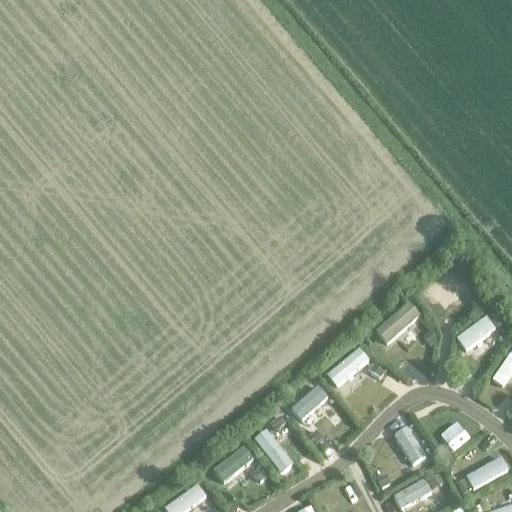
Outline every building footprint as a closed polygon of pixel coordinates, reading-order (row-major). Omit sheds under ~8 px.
[(447,277),(415,297),(422,308),(454,289),(447,277)] [(377,355),(407,333),(396,319),(367,340),(377,355)] [(456,362),(486,339),(476,327),(446,350),(456,362)] [(352,358),(318,381),(327,395),(361,372),(352,358)] [(496,398),(509,367),(495,362),(483,393),(496,398)] [(460,431),(432,453),(440,464),(468,443),(460,431)] [(382,447),(404,477),(417,467),(395,437),(382,447)] [(192,493),(160,511),(194,511),(201,508),(192,493)]
